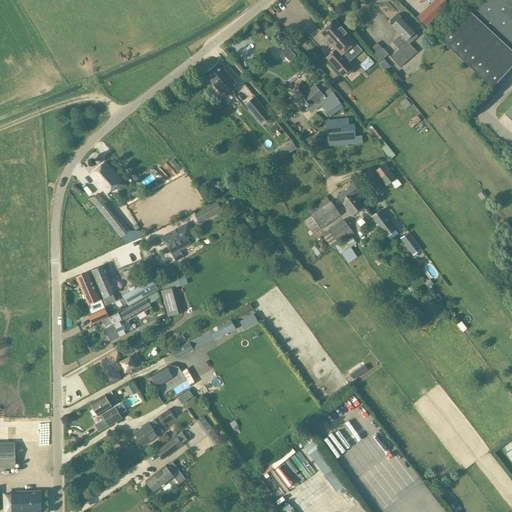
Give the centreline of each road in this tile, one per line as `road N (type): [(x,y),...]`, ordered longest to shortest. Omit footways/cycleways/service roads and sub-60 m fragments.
road 1 (unclassified): [(57,511),(54,228),(62,182),(96,135),(267,0)]
road 2 (track): [(121,115),(82,98),(0,128)]
